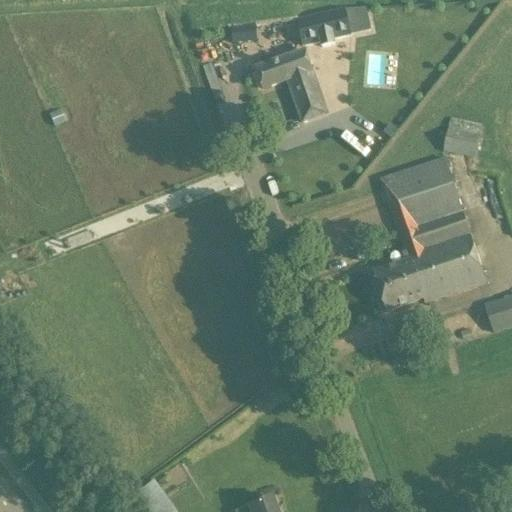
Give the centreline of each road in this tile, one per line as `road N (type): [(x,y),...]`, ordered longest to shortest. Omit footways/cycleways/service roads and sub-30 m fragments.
road 1 (unclassified): [(378,511),(206,48)]
road 2 (track): [(1,267),(250,173)]
